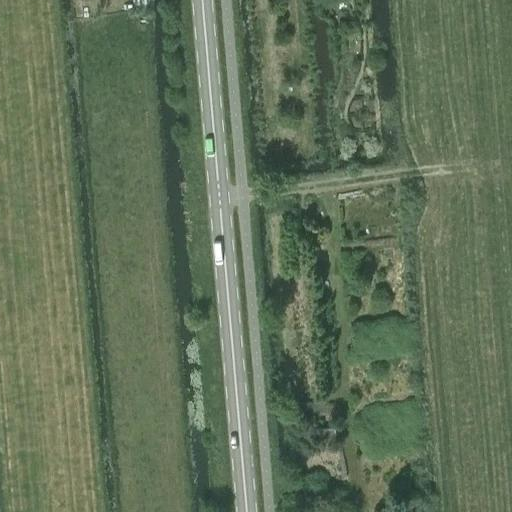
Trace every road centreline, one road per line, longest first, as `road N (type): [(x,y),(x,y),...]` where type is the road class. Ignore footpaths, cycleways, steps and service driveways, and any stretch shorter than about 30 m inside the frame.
road 1 (tertiary): [(244,511),(200,0)]
road 2 (track): [(428,172),(217,198)]
